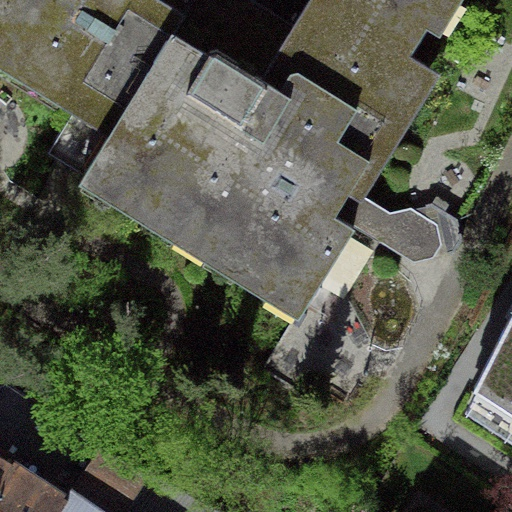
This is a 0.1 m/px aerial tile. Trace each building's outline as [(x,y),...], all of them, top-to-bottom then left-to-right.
[(0,0),(0,65),(109,133),(79,180),(297,315),(306,301),(319,308),(334,283),(321,276),(353,224),(335,213),(351,186),(365,195),(441,72),(411,54),(425,30),(440,39),(464,0),(308,0),(294,24),(253,0),(0,0)] [(387,244),(431,240),(427,203),(383,208),(387,244)] [(511,313),(475,387),(499,403),(489,424),(511,439),(511,313)] [(52,511),(69,486),(0,443),(0,511),(52,511)] [(108,511),(69,486),(52,511),(108,511)]
